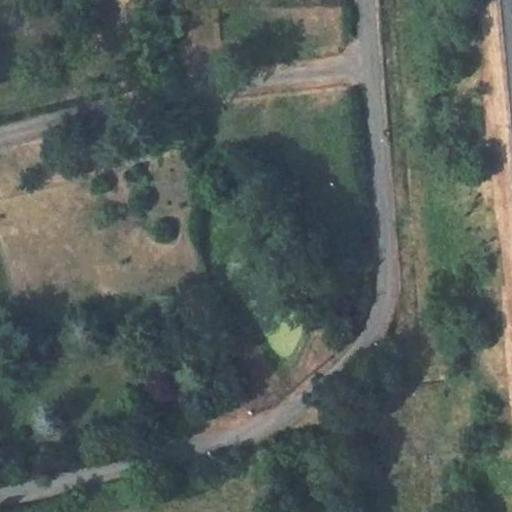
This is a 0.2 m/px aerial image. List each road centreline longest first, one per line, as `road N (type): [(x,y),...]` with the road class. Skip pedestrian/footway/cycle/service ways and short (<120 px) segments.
road 1 (unclassified): [(359,0),(378,273),(373,314),(352,356),(314,395),(267,425),(195,451),(0,497)]
road 2 (unknown): [(366,96),(195,128)]
